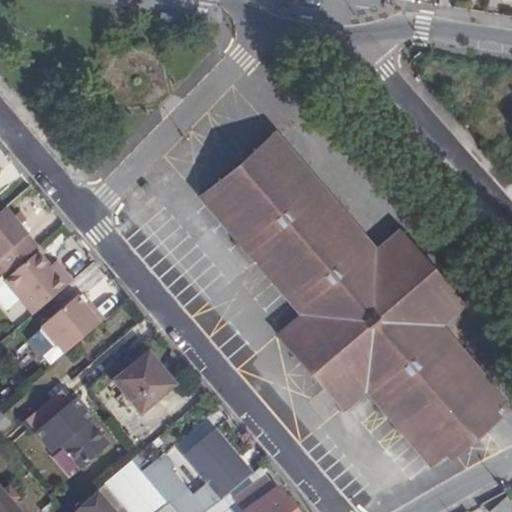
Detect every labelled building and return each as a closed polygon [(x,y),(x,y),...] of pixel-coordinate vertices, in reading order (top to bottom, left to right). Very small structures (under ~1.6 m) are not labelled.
[(201,203),(279,136),(276,132),(197,199),(201,203)] [(488,401),(492,406),(507,394),(441,317),(454,306),(395,238),(379,252),(279,136),(201,203),(300,320),(288,330),(345,397),(365,380),(431,457),(476,419),(472,414),(488,401)] [(0,260),(28,235),(5,209),(0,212),(0,260)] [(395,238),(454,306),(458,300),(400,234),(395,238)] [(38,246),(28,235),(0,260),(0,269),(5,274),(36,247),(38,246)] [(40,252),(36,247),(5,274),(2,276),(6,281),(40,252)] [(40,252),(6,281),(18,296),(52,267),(40,252)] [(65,270),(58,262),(52,267),(59,275),(65,270)] [(35,315),(75,281),(65,270),(59,275),(52,267),(18,296),(35,315)] [(66,354),(106,320),(96,308),(91,312),(86,307),(78,297),(43,328),(66,354)] [(91,302),(86,307),(91,312),(96,308),(91,302)] [(345,397),(288,330),(282,336),(340,406),(345,397)] [(151,352),(143,359),(168,388),(175,380),(151,352)] [(117,381),(143,411),(153,401),(168,388),(143,359),(117,381)] [(64,387),(61,389),(71,401),(74,398),(64,387)] [(61,389),(25,420),(52,452),(61,445),(80,468),(108,444),(89,422),(92,419),(85,410),(74,398),(71,401),(61,389)] [(306,403),(323,419),(336,406),(319,389),(306,403)] [(74,398),(85,410),(88,408),(78,396),(74,398)] [(142,451),(163,432),(161,430),(153,421),(163,412),(153,401),(143,411),(124,429),(142,451)] [(485,426),(499,413),(492,406),(488,401),(472,414),(476,419),(485,426)] [(153,421),(161,430),(176,417),(168,408),(163,412),(153,421)] [(222,496),(248,475),(235,460),(239,457),(215,431),(187,455),(207,478),(222,496)] [(167,453),(144,472),(153,483),(176,463),(167,453)] [(178,511),(170,502),(153,483),(144,472),(133,459),(105,483),(130,511),(178,511)] [(225,496),(236,511),(293,511),(260,467),(225,496)] [(0,511),(15,511),(8,503),(18,494),(9,483),(0,490),(0,511)] [(170,502),(178,511),(203,511),(215,502),(209,494),(199,502),(188,489),(170,502)] [(511,511),(511,494),(510,493),(490,511),(511,511)] [(113,511),(98,494),(76,511),(113,511)] [(205,511),(236,511),(225,496),(205,511)]
